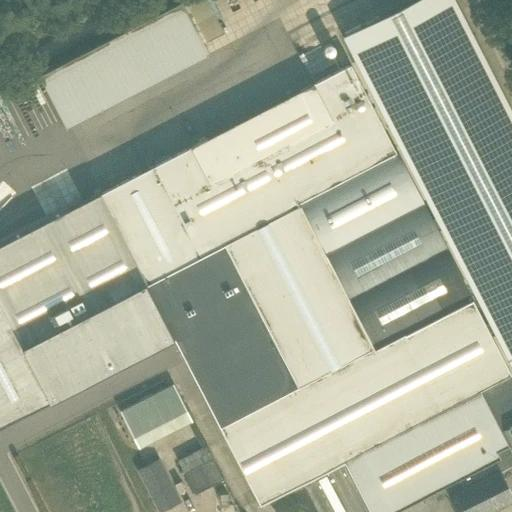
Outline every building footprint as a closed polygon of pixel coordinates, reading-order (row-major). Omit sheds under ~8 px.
[(313,83),(332,118),(208,182),(207,178),(243,159),(233,141),(197,161),(190,147),(100,193),(147,283),(146,284),(219,426),(259,504),(343,460),(370,511),(393,511),(458,478),(499,457),(496,451),(509,445),(480,389),(510,373),(490,335),(494,333),(511,368),(511,115),(452,0),(409,0),(358,26),(397,101),(379,111),(434,218),(430,220),(422,204),(395,151),(350,64),(313,83)] [(196,0),(208,36),(221,32),(210,0),(196,0)] [(64,123),(208,57),(182,3),(39,69),(64,123)] [(485,511),(511,498),(511,497),(498,471),(505,468),(506,468),(511,465),(511,377),(510,373),(480,389),(509,445),(496,451),(499,457),(458,478),(463,488),(449,495),(457,511),(485,511)] [(174,383),(119,408),(136,446),(191,420),(174,383)] [(207,445),(177,460),(195,494),(224,479),(207,445)] [(159,459),(137,470),(157,511),(161,511),(182,502),(159,459)]
